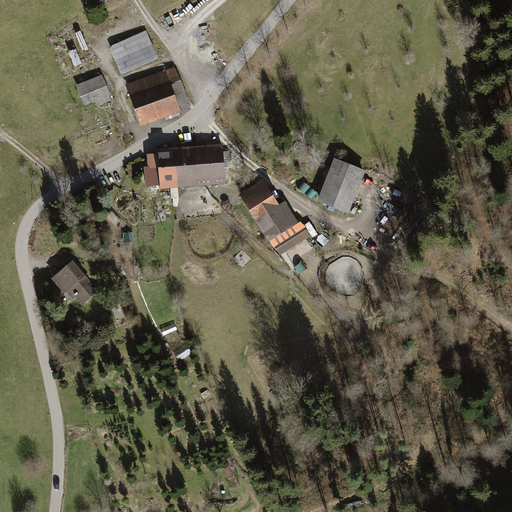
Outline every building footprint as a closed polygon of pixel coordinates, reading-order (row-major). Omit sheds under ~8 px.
[(157,56),(147,32),(111,46),(120,70),(157,56)] [(188,103),(175,67),(126,85),(140,121),(188,103)] [(84,102),(98,98),(100,102),(113,98),(105,73),(78,81),(84,102)] [(225,183),(222,145),(158,149),(158,155),(149,155),(151,183),(160,183),(160,188),(225,183)] [(365,171),(334,158),(316,201),(348,214),(365,171)] [(263,179),(239,194),(267,241),(269,239),(279,256),(312,236),(302,219),(297,221),(280,193),(273,197),(263,179)] [(132,233),(123,233),(124,244),(133,243),(132,233)] [(93,281),(74,260),(52,279),(65,294),(69,290),(82,305),(97,291),(90,283),(93,281)] [(163,335),(177,330),(174,324),(161,330),(163,335)] [(192,354),(186,345),(174,352),(179,362),(192,354)] [(210,394),(207,390),(201,394),(204,398),(210,394)] [(223,468),(228,480),(234,478),(229,466),(223,468)]
